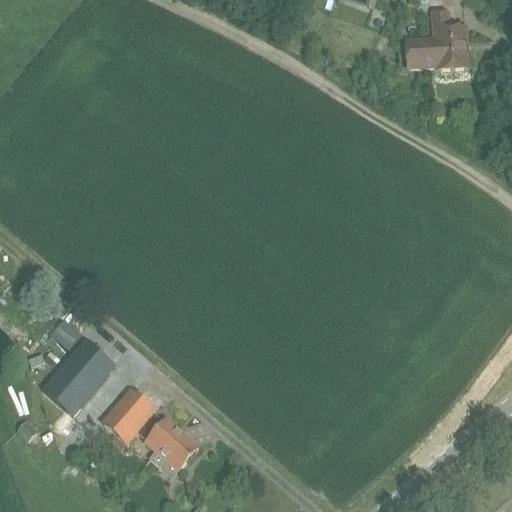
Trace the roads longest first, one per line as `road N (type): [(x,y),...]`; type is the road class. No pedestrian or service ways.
road 1 (track): [(511,203),(227,31),(146,0)]
road 2 (unclassified): [(383,511),(511,406)]
